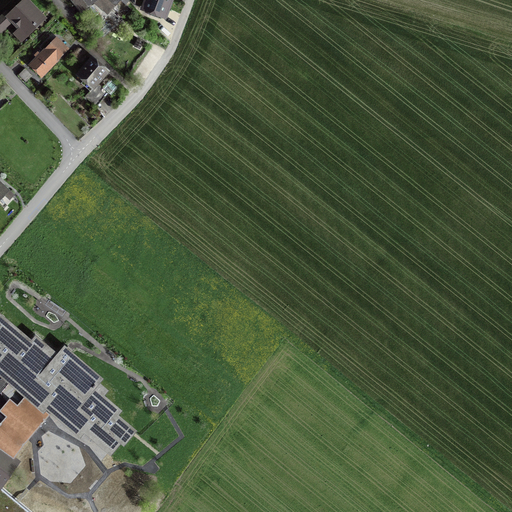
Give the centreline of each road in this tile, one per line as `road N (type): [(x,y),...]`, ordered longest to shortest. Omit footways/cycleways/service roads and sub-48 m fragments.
road 1 (track): [(511,511),(74,161)]
road 2 (residential): [(188,0),(140,93),(80,154)]
road 3 (residential): [(80,154),(0,250)]
